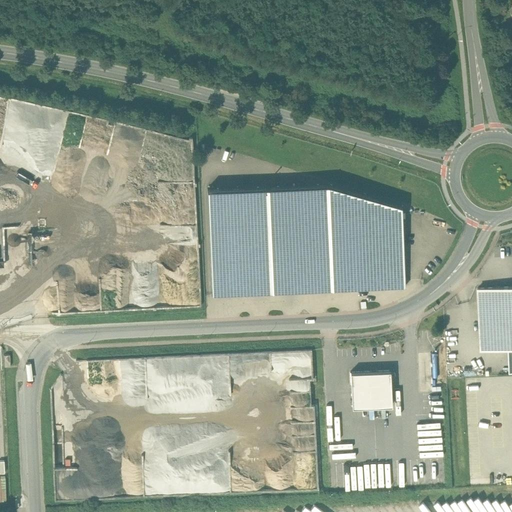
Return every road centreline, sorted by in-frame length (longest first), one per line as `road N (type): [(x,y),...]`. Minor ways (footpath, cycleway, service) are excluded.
road 1 (unclassified): [(36,511),(31,398),(41,356),(68,339),(371,320),(443,292),(487,218)]
road 2 (tertiary): [(0,53),(178,89),(458,166)]
road 3 (tertiary): [(470,0),(488,139)]
